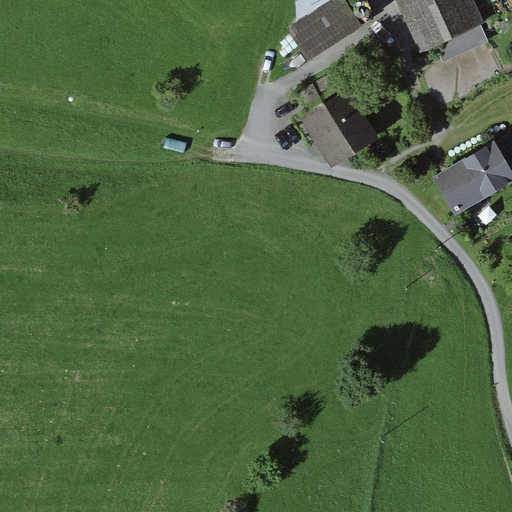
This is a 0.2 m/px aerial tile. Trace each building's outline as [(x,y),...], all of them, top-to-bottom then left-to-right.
[(300,0),(295,3),(305,19),(287,30),(308,64),(362,30),(343,0),(300,0)] [(435,50),(481,28),(467,0),(397,0),(424,55),(435,50)] [(488,43),(481,28),(435,50),(443,65),(488,43)] [(343,97),(303,122),(334,171),(374,147),(343,97)] [(511,177),(511,134),(493,145),(511,177)] [(511,177),(493,145),(431,182),(455,221),(511,186),(511,177)]
